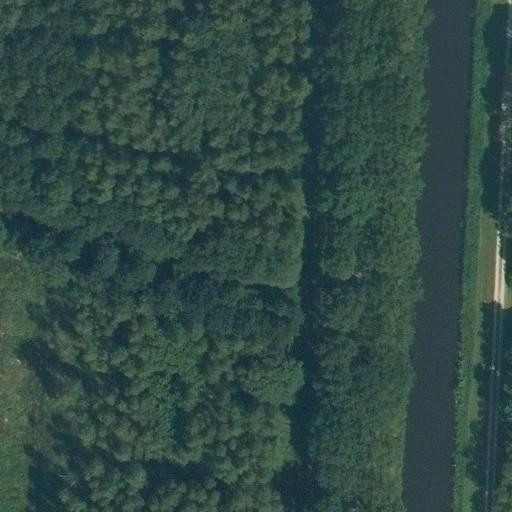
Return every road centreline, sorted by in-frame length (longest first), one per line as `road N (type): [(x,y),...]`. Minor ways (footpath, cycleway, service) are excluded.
road 1 (unclassified): [(349,511),(372,0)]
road 2 (track): [(489,511),(510,51)]
